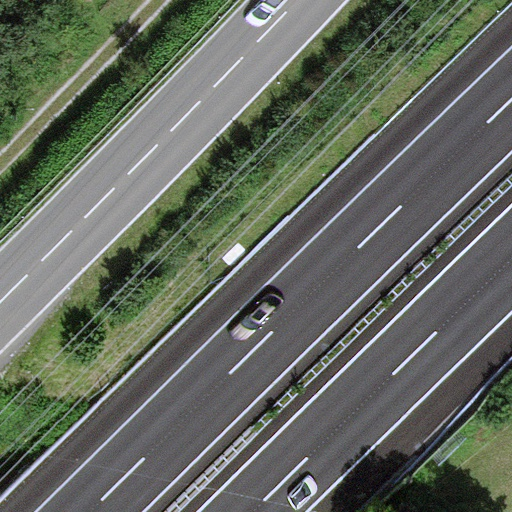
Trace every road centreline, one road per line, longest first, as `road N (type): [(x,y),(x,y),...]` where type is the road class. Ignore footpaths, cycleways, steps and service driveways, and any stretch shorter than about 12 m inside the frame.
road 1 (motorway): [(511,99),(90,511)]
road 2 (primary): [(297,0),(0,301)]
road 3 (motorway): [(253,511),(511,259)]
road 4 (track): [(0,164),(159,0)]
